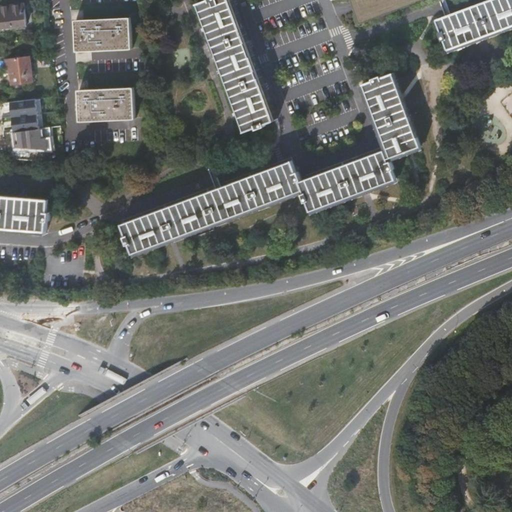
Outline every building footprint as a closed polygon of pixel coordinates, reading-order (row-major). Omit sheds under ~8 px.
[(240,0),(193,0),(197,11),(246,139),(287,123),(240,0)] [(511,28),(511,0),(480,0),(437,16),(451,52),(511,28)] [(3,28),(28,26),(26,3),(0,6),(3,28)] [(79,22),(80,52),(135,49),(133,18),(78,21),(79,22)] [(14,87),(34,84),(30,57),(7,60),(9,70),(12,70),(14,87)] [(118,223),(119,225),(134,265),(303,201),(311,221),(408,184),(400,163),(432,151),(398,64),(356,80),(381,146),(310,173),(307,165),(305,166),(300,154),(256,171),(220,183),(118,223)] [(83,122),(138,119),(136,88),(81,91),(83,122)] [(28,107),(12,109),(16,151),(33,149),(28,107)] [(0,233),(47,236),(49,201),(0,197),(0,233)]
